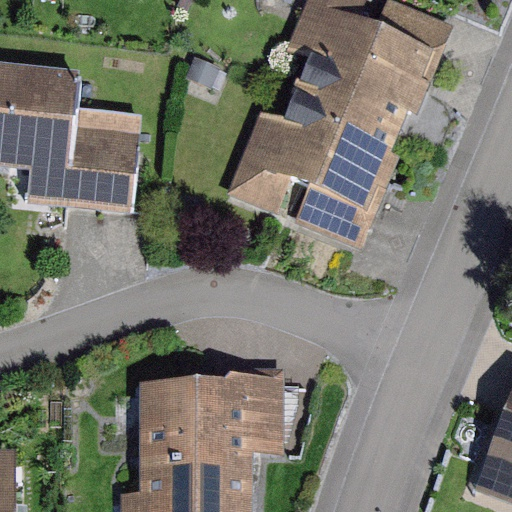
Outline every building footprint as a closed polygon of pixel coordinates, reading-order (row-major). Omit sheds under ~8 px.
[(311,70),(299,100),(401,141),(410,119),(418,123),(454,33),(372,0),(311,0),(287,60),(311,70)] [(83,80),(0,72),(0,176),(31,179),(29,204),(28,211),(133,221),(142,122),(79,116),(83,80)] [(400,165),(392,162),(401,141),(299,100),(287,128),(263,118),(229,203),(363,258),(400,165)] [(225,391),(140,392),(141,501),(123,501),(122,511),(253,511),(253,462),(286,462),(286,376),(239,376),(225,391)] [(511,511),(511,405),(504,426),(494,450),(488,467),(478,491),(476,498),(511,511)] [(0,511),(17,511),(18,459),(0,458),(0,511)]
